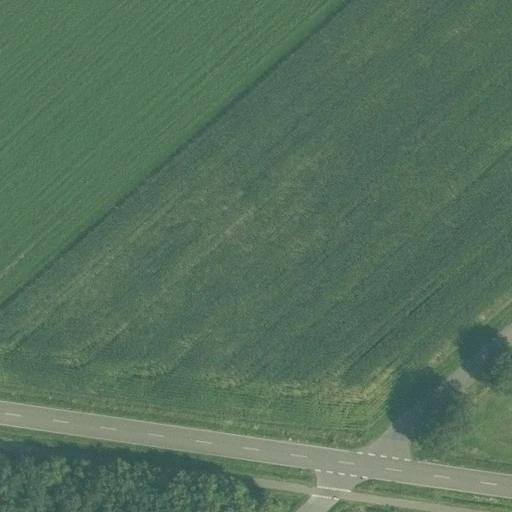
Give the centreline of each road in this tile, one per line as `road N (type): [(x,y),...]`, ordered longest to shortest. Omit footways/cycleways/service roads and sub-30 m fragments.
road 1 (secondary): [(356,464),(0,413)]
road 2 (unclassified): [(511,328),(356,464)]
road 3 (secondary): [(511,486),(356,464)]
